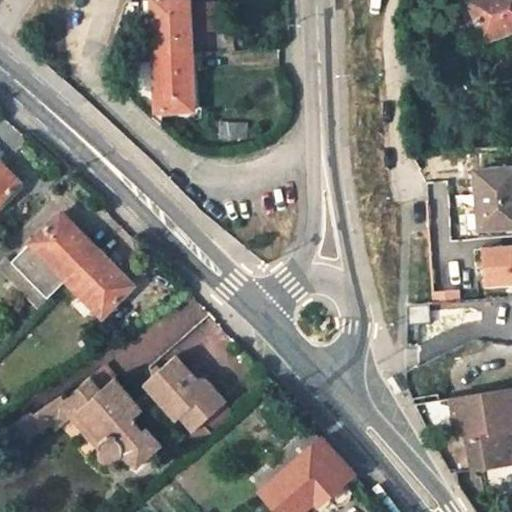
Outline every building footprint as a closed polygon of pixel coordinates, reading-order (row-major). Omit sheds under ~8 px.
[(189,52),(186,0),(154,0),(155,22),(150,22),(152,53),(189,52)] [(511,0),(466,0),(480,33),(511,23),(511,0)] [(192,110),(189,52),(152,53),(154,85),(158,85),(160,111),(192,110)] [(248,123),(219,123),(219,139),(248,138),(248,123)] [(511,167),(473,169),(474,187),(483,186),(486,228),(504,227),(504,222),(511,221),(511,167)] [(0,200),(2,199),(12,188),(0,176),(0,200)] [(483,186),(474,187),(477,229),(486,228),(483,186)] [(80,241),(84,238),(61,214),(57,218),(80,241)] [(98,252),(84,238),(80,241),(57,218),(31,242),(68,280),(98,252)] [(511,241),(482,243),(484,284),(511,282),(511,241)] [(68,280),(31,242),(11,260),(49,298),(68,280)] [(102,315),(127,290),(105,267),(108,263),(98,252),(68,280),(102,315)] [(11,260),(7,256),(0,262),(0,268),(39,308),(49,298),(11,260)] [(131,286),(108,263),(105,267),(127,290),(131,286)] [(411,305),(414,323),(435,321),(433,302),(411,305)] [(149,378),(154,384),(179,411),(182,414),(186,411),(197,423),(228,395),(230,393),(213,373),(205,376),(181,349),(149,378)] [(107,363),(96,373),(107,385),(118,375),(107,363)] [(143,404),(137,397),(118,375),(107,385),(96,373),(78,389),(88,402),(86,403),(118,441),(118,443),(117,447),(117,449),(119,451),(122,453),(126,453),(129,453),(138,462),(166,438),(158,428),(147,417),(143,420),(136,412),(143,404)] [(158,428),(179,411),(154,384),(137,397),(143,404),(136,412),(143,420),(147,417),(158,428)] [(511,461),(511,386),(450,397),(456,434),(466,433),(472,468),(511,461)] [(50,403),(70,427),(77,434),(93,421),(117,449),(117,447),(118,443),(118,441),(86,403),(76,391),(70,395),(66,392),(50,403)] [(228,395),(197,423),(209,436),(240,408),(228,395)] [(40,451),(60,435),(70,427),(50,403),(39,409),(37,411),(39,413),(21,427),(40,451)] [(258,493),(310,446),(320,437),(308,424),(246,479),(258,493)] [(356,477),(320,437),(310,446),(345,487),(356,477)] [(258,493),(274,511),(298,511),(311,501),(314,504),(310,509),(312,511),(327,511),(350,493),(345,487),(310,446),(258,493)]
